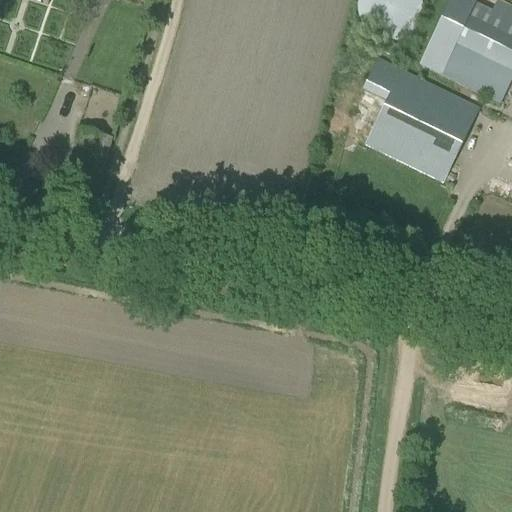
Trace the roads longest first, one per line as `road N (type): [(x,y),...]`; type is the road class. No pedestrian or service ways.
road 1 (unclassified): [(411,308),(0,224)]
road 2 (track): [(177,0),(108,245)]
road 3 (track): [(388,511),(411,308)]
